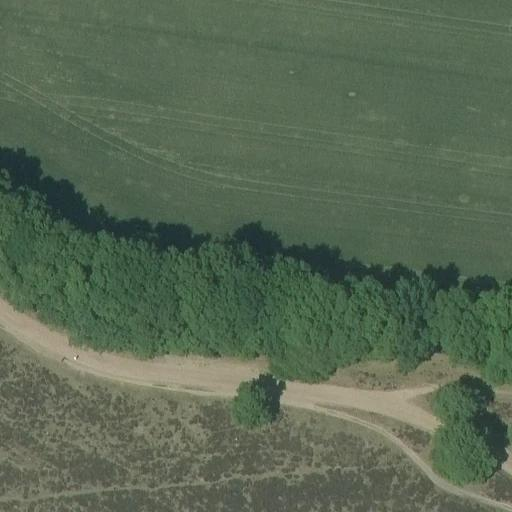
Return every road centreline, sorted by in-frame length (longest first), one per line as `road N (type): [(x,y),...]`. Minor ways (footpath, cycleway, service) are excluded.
road 1 (track): [(0,295),(76,338),(391,402),(511,460)]
road 2 (track): [(0,197),(95,250),(511,321)]
